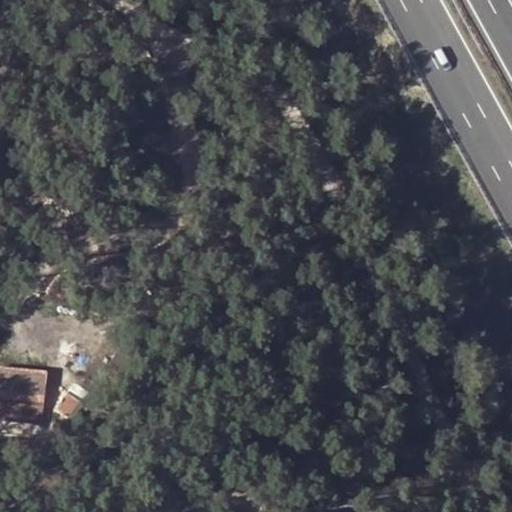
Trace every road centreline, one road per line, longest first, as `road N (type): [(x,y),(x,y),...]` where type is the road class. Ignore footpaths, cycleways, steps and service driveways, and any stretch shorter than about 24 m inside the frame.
road 1 (unclassified): [(465,511),(412,351),(350,220),(280,110),(243,76),(109,0)]
road 2 (motorway): [(395,0),(511,199)]
